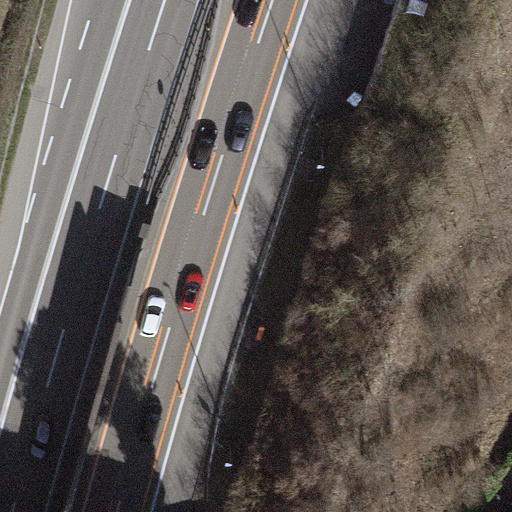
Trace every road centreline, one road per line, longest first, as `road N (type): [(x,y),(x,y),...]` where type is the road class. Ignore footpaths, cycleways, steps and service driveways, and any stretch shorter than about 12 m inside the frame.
road 1 (motorway): [(153,0),(0,511)]
road 2 (motorway): [(132,511),(284,0)]
